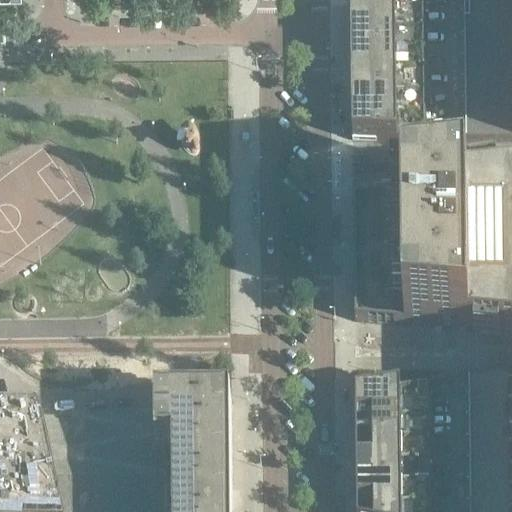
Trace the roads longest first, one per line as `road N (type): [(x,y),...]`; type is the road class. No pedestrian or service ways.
road 1 (unclassified): [(327,511),(318,33)]
road 2 (unclassified): [(268,34),(271,511)]
road 3 (unclassified): [(268,34),(50,36)]
road 4 (unknown): [(325,363),(511,367)]
